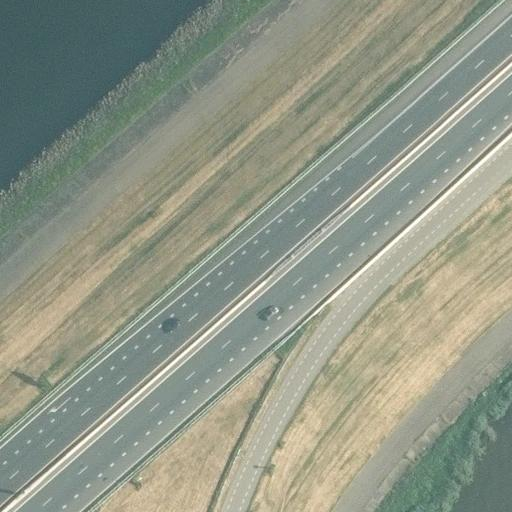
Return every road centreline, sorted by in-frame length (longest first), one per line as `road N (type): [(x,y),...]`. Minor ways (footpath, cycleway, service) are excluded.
road 1 (motorway): [(511,29),(0,480)]
road 2 (motorway): [(27,511),(511,86)]
road 3 (unclassified): [(227,511),(273,412),(326,329),(386,260),(511,145)]
